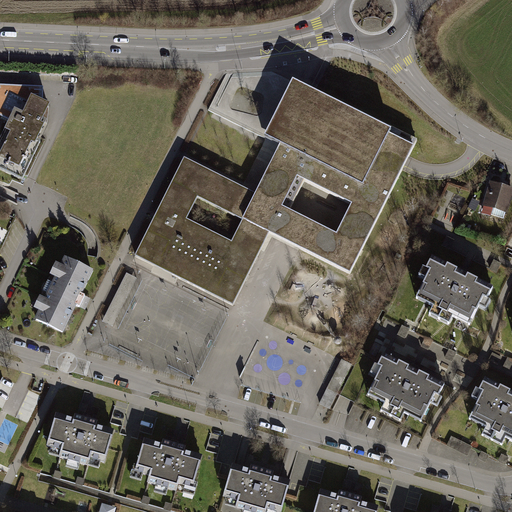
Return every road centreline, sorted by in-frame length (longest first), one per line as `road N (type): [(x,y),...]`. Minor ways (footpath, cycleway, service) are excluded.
road 1 (residential): [(0,343),(511,486)]
road 2 (secondary): [(345,23),(222,47),(0,40)]
road 3 (unknown): [(30,196),(67,89),(0,84)]
road 4 (residential): [(511,152),(440,107),(386,38)]
